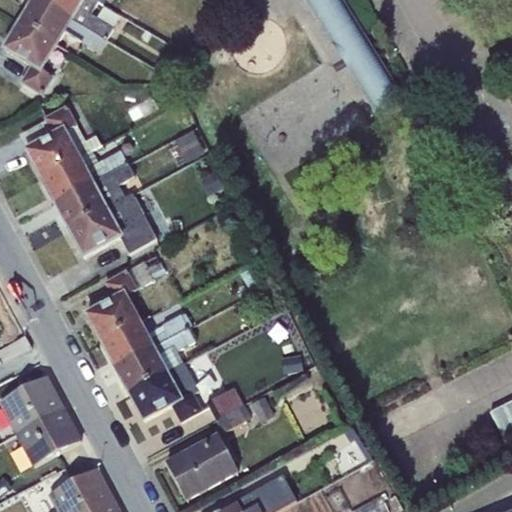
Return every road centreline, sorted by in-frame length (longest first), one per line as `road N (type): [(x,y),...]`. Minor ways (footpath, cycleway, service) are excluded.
road 1 (residential): [(147,511),(0,240)]
road 2 (unclassified): [(409,0),(511,195)]
